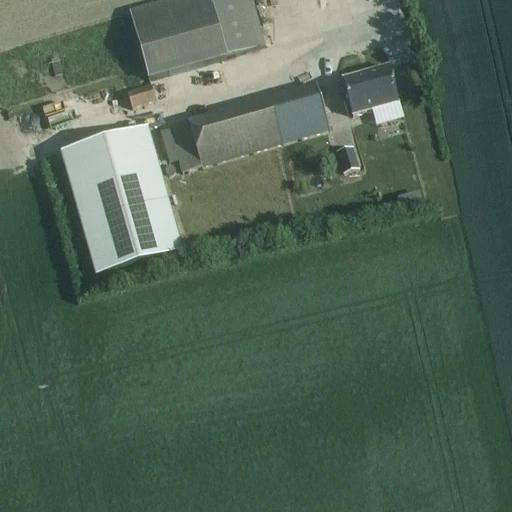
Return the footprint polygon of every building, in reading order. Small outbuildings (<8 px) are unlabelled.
[(266,50),(251,0),(207,0),(132,22),(149,83),(266,50)] [(399,107),(393,84),(389,70),(343,83),(353,120),(399,107)] [(158,105),(152,88),(128,96),(133,112),(158,105)] [(330,135),(317,89),(189,126),(189,127),(170,132),(183,176),(330,135)] [(161,179),(149,136),(63,160),(96,278),(182,254),(161,179)] [(353,149),(338,153),(344,174),(359,170),(353,149)]
